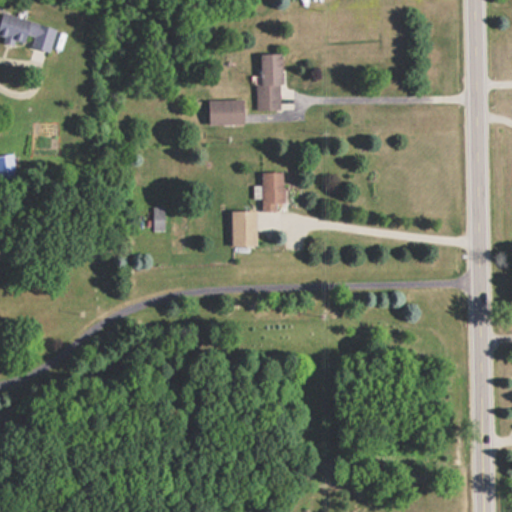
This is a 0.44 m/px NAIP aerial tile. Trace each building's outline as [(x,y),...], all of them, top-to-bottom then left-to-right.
[(28,47),(46,52),(53,27),(0,12),(0,35),(2,36),(1,40),(21,45),(24,35),(31,37),(28,47)] [(254,110),(279,110),(279,53),(257,53),(257,83),(254,83),(254,110)] [(205,100),(205,123),(241,123),(241,100),(205,100)] [(259,171),(259,211),(275,211),(275,203),(281,203),(281,171),(259,171)] [(162,230),(162,207),(151,207),(151,230),(162,230)] [(228,246),(254,246),(254,210),(228,210),(228,246)]
